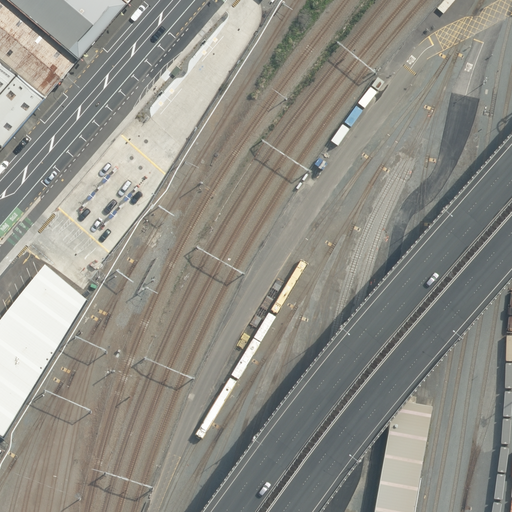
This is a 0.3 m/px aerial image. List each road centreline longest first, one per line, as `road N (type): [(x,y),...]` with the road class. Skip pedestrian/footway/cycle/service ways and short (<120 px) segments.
road 1 (motorway): [(237,511),(354,360),(511,179)]
road 2 (motorway): [(511,228),(280,511)]
road 3 (secondary): [(0,204),(176,0)]
